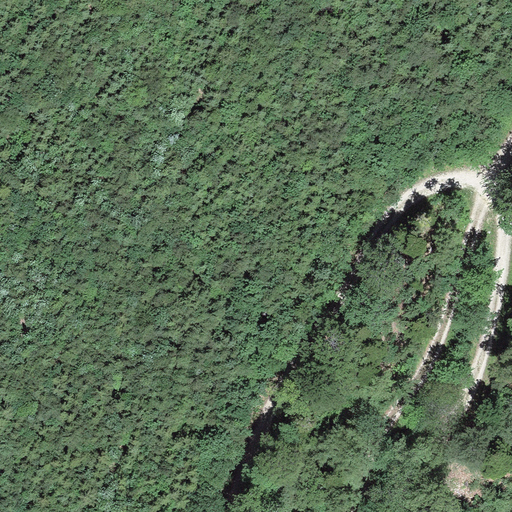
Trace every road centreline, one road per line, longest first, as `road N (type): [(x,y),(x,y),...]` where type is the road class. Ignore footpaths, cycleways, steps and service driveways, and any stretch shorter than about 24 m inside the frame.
road 1 (track): [(235,511),(280,389),(397,210),(432,187),(497,177),(504,206),(498,299),(481,358),(430,454),(412,511)]
road 2 (track): [(357,511),(377,439),(431,356),(480,208),(511,143)]
